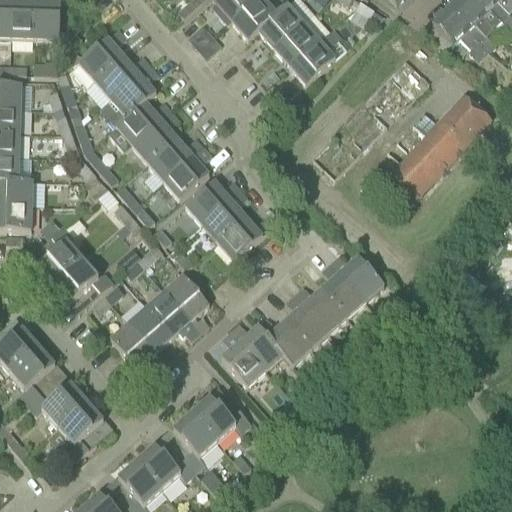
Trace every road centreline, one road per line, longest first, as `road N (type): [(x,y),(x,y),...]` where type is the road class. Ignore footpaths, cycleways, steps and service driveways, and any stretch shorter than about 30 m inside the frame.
road 1 (residential): [(135,429),(308,247),(248,181),(234,121),(131,0)]
road 2 (residential): [(135,429),(18,285),(0,276)]
road 3 (residential): [(21,496),(60,496),(135,429)]
road 4 (residential): [(411,278),(511,181)]
